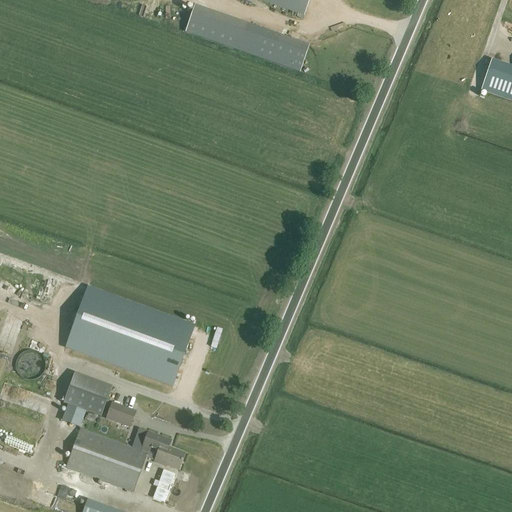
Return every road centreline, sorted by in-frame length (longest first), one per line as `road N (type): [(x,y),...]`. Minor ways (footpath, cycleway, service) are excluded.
road 1 (unclassified): [(204,511),(422,0)]
road 2 (unknown): [(240,426),(78,361),(64,371),(39,446),(0,432)]
